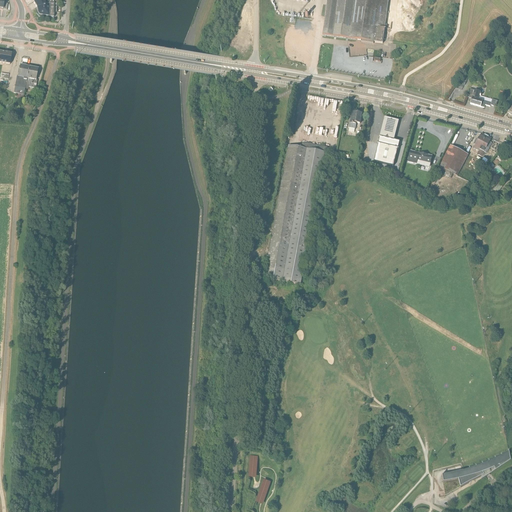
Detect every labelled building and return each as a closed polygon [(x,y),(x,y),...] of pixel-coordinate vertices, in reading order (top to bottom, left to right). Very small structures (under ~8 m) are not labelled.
[(37,12),(56,8),(59,8),(59,2),(61,1),(59,0),(38,0),(33,3),(36,9),(37,12)] [(327,0),(322,35),(361,41),(361,43),(373,45),(373,43),(382,44),(388,0),(327,0)] [(56,8),(37,12),(35,12),(36,15),(39,19),(45,19),(45,18),(53,19),(53,14),(56,14),(56,8)] [(0,53),(0,65),(9,67),(11,55),(0,53)] [(28,69),(20,68),(18,78),(16,78),(14,89),(24,91),(28,69)] [(38,71),(28,69),(24,91),(28,91),(28,90),(33,91),(33,90),(35,91),(37,80),(36,80),(38,71)] [(490,107),(491,103),(482,101),(483,101),(479,99),(481,92),(474,90),(474,92),(469,91),(467,97),(472,98),(470,104),(484,108),(485,105),(490,107)] [(22,104),(23,97),(17,96),(16,103),(14,102),(13,106),(13,107),(16,107),(17,103),(22,104)] [(362,115),(361,115),(353,114),(352,118),(351,117),(349,129),(349,133),(354,134),(355,130),(356,125),(360,126),(362,115)] [(398,122),(385,119),(385,120),(380,137),(394,140),(398,123),(398,122)] [(489,142),(491,139),(482,134),(474,149),(478,151),(476,155),(477,155),(481,157),(484,152),(486,154),(492,144),(489,142)] [(399,143),(380,138),(374,162),(393,167),(399,143)] [(301,287),(323,161),(325,161),(326,155),(327,155),(327,149),(311,146),(311,145),(307,145),(302,145),(301,150),(288,148),(265,280),(301,287)] [(468,155),(449,145),(438,167),(441,168),(441,170),(444,171),(442,175),(450,180),(453,174),(457,177),(468,155)] [(432,157),(409,151),(407,163),(429,169),(432,157)] [(494,189),(498,193),(504,188),(500,184),(494,189)] [(511,459),(509,452),(508,452),(507,453),(506,453),(505,454),(504,454),(503,455),(502,455),(501,456),(500,456),(499,457),(498,457),(497,458),(496,458),(495,459),(494,459),(493,460),(492,460),(491,460),(491,461),(490,461),(489,461),(489,462),(488,462),(487,462),(486,462),(486,463),(485,463),(484,463),(483,464),(482,464),(481,464),(481,465),(480,465),(479,465),(478,466),(477,466),(476,466),(475,466),(475,467),(474,467),(473,467),(472,468),(471,468),(470,468),(469,469),(468,469),(467,469),(466,469),(466,470),(465,470),(464,470),(463,470),(462,471),(461,471),(460,471),(459,471),(458,472),(457,472),(456,472),(455,472),(454,472),(454,473),(453,473),(452,473),(451,473),(450,473),(450,474),(449,474),(448,474),(447,474),(446,474),(445,474),(445,475),(444,475),(443,475),(442,475),(444,482),(443,482),(445,495),(481,475),(482,479),(511,459)] [(258,457),(250,456),(248,478),(256,478),(258,457)] [(268,481),(263,479),(255,501),(260,503),(263,504),(271,482),(268,481)]
